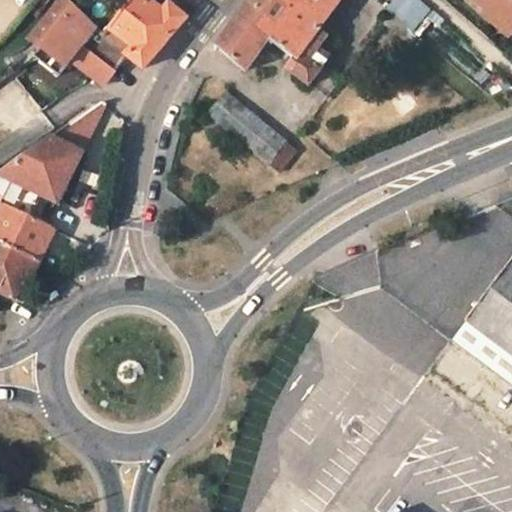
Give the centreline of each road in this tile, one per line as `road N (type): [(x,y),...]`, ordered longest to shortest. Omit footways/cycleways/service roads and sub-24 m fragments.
road 1 (secondary): [(207,372),(280,280),(337,233),(498,143)]
road 2 (secondary): [(498,143),(377,178),(330,206),(239,283),(181,314)]
road 3 (residential): [(129,200),(162,91),(227,0)]
road 4 (unknown): [(511,479),(394,398)]
